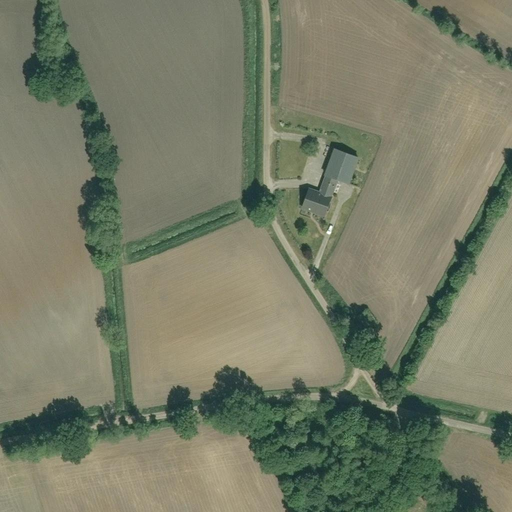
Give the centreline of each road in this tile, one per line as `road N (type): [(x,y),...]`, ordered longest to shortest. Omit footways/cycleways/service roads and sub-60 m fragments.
road 1 (unclassified): [(353,354),(268,207),(261,0)]
road 2 (unclassified): [(0,440),(332,397)]
road 3 (unclassified): [(389,409),(511,438)]
